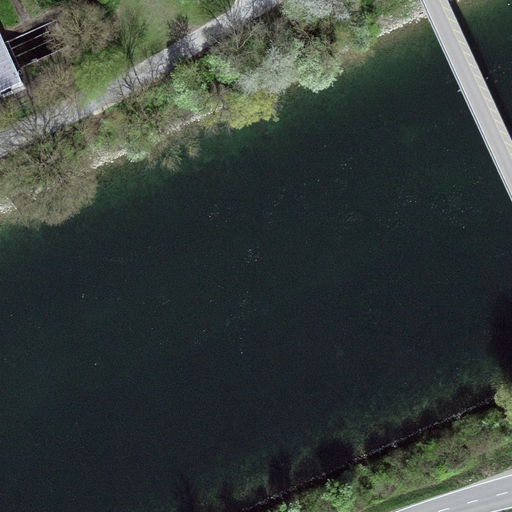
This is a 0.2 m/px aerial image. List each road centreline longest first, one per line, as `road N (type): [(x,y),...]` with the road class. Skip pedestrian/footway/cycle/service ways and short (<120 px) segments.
road 1 (track): [(269,0),(0,138)]
road 2 (unclassified): [(511,175),(431,0)]
